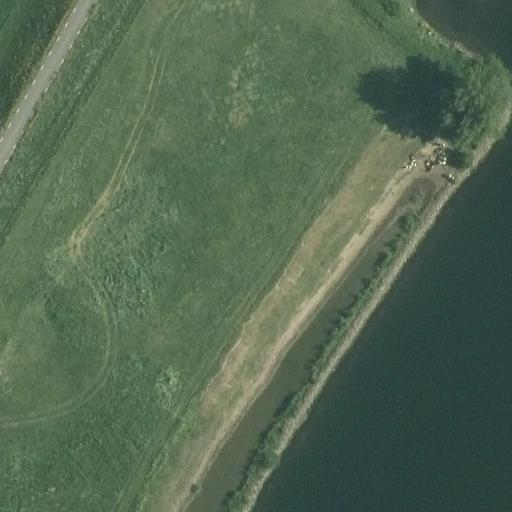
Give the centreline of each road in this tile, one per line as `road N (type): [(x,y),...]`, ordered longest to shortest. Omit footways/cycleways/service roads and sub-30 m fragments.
road 1 (track): [(139,0),(0,238)]
road 2 (tertiary): [(0,157),(91,0)]
